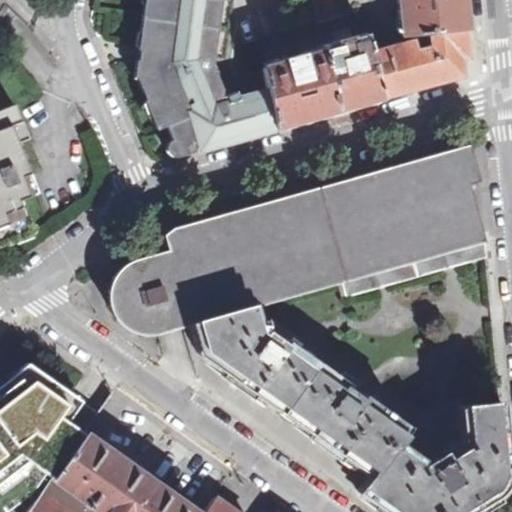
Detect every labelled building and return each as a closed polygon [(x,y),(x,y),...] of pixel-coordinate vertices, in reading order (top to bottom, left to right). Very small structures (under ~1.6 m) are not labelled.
[(159,0),(160,1),(155,5),(151,34),(154,38),(153,50),(149,49),(148,57),(146,78),(155,98),(159,99),(164,108),(161,114),(173,141),(177,142),(180,149),(182,153),(274,128),(266,88),(239,100),(235,90),(225,95),(215,72),(216,71),(213,65),(222,0),(159,0)] [(315,0),(320,20),(349,11),(346,0),(315,0)] [(396,0),(400,35),(428,32),(463,28),(461,11),(460,0),(396,0)] [(365,33),(367,39),(378,37),(377,18),(362,21),(365,33)] [(370,52),(382,97),(417,87),(453,77),(460,68),(459,57),(466,57),(463,28),(428,32),(430,45),(413,50),(410,40),(370,52)] [(365,33),(320,44),(322,52),(337,110),(361,103),(382,97),(370,52),(367,39),(365,33)] [(337,110),(322,52),(308,56),(305,48),(297,51),(299,56),(284,61),(282,55),(262,61),(266,88),(274,128),(305,119),(337,110)] [(0,245),(33,232),(19,199),(36,192),(16,142),(26,138),(13,103),(0,108),(0,245)] [(189,322),(250,306),(335,282),(483,240),(467,183),(478,180),(468,145),(172,229),(151,244),(154,254),(132,260),(122,266),(113,276),(109,288),(108,299),(109,307),(112,314),(118,321),(122,324),(126,328),(133,331),(142,334),(154,334),(187,324),(189,322)] [(483,240),(335,282),(340,298),(486,257),(484,239),(483,240)] [(500,402),(455,406),(460,444),(438,459),(436,456),(430,460),(432,463),(426,466),(396,445),(407,429),(274,334),(271,338),(265,333),(262,322),(255,323),(250,306),(189,322),(198,354),(253,394),(255,391),(262,396),(261,399),(270,405),(346,458),(370,475),(358,491),(387,511),(466,511),(470,510),(496,494),(502,488),(506,481),(508,472),(500,402)] [(0,394),(0,511),(7,511),(9,511),(34,492),(47,474),(52,477),(84,433),(98,413),(71,395),(68,400),(39,380),(29,379),(24,379),(19,380),(14,383),(0,394)] [(194,511),(139,472),(126,463),(84,433),(52,477),(27,511),(194,511)] [(235,511),(214,497),(203,511),(235,511)]
